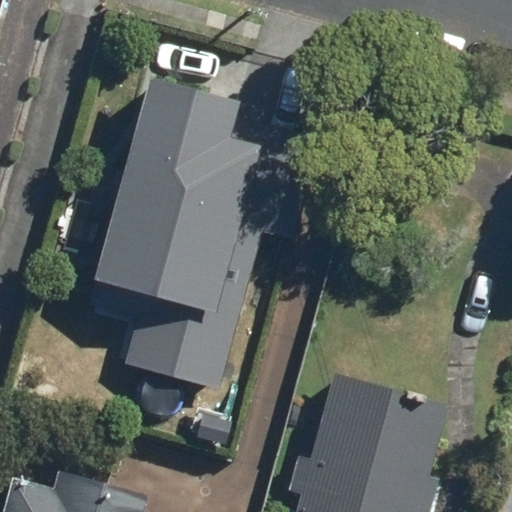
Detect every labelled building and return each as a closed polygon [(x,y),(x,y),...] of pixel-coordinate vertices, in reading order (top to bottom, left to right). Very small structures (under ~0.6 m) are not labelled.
[(303,219),(101,164),(57,316),(106,329),(113,300),(270,342),(303,219)] [(204,344),(123,321),(98,408),(180,431),(204,344)] [(451,403),(335,371),(294,511),(429,511),(440,476),(431,473),(451,403)] [(196,423),(231,433),(245,382),(211,372),(196,423)] [(142,511),(149,491),(59,467),(54,485),(13,473),(1,511),(142,511)]
